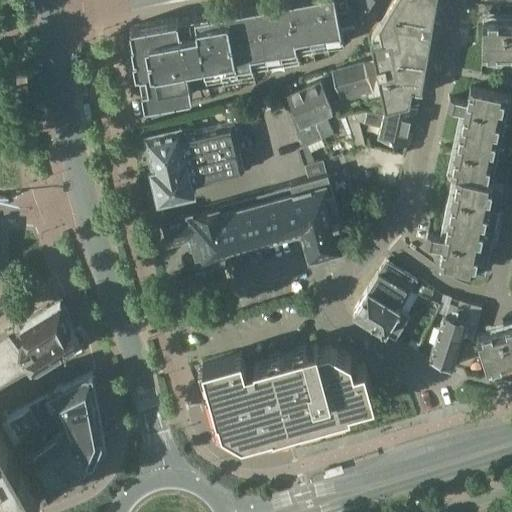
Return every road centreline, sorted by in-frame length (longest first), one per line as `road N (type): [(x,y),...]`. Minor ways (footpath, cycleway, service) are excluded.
road 1 (residential): [(70,132),(268,86),(350,54),(382,0)]
road 2 (residential): [(165,478),(85,192)]
road 3 (secondary): [(511,438),(353,485),(223,507)]
road 4 (residential): [(385,241),(413,206),(452,0)]
road 5 (residential): [(428,378),(331,317),(385,241)]
road 6 (secondary): [(321,511),(511,451)]
road 7 (residential): [(511,250),(492,292),(470,293),(385,241)]
road 8 (residential): [(70,132),(48,6)]
